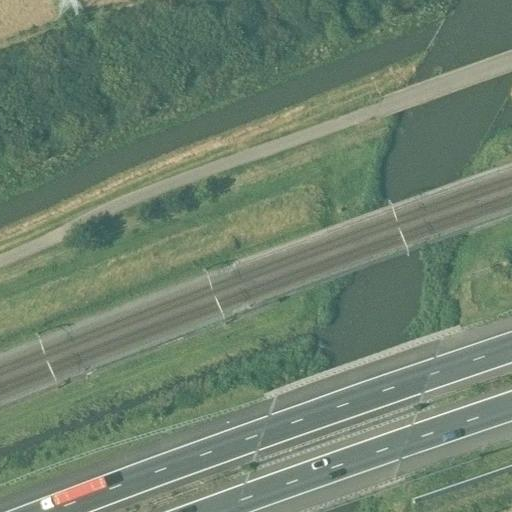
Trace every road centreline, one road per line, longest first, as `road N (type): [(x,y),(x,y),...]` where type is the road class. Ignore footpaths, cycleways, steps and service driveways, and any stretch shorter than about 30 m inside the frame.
road 1 (motorway): [(511,348),(55,511)]
road 2 (motorway): [(213,511),(511,408)]
